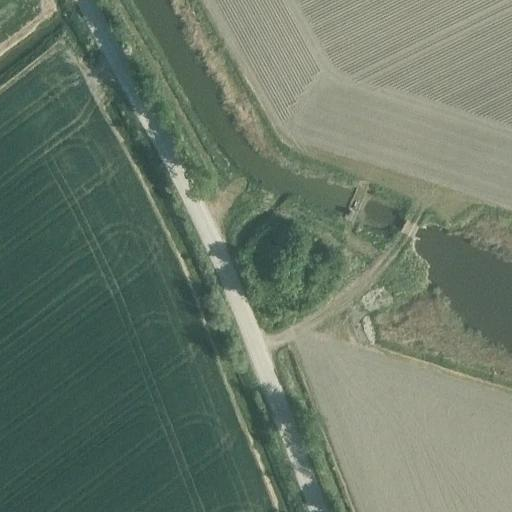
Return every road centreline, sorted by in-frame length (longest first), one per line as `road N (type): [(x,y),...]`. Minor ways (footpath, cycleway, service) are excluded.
road 1 (unclassified): [(318,511),(198,206),(89,0)]
road 2 (track): [(253,346),(326,316),(373,275),(422,202)]
